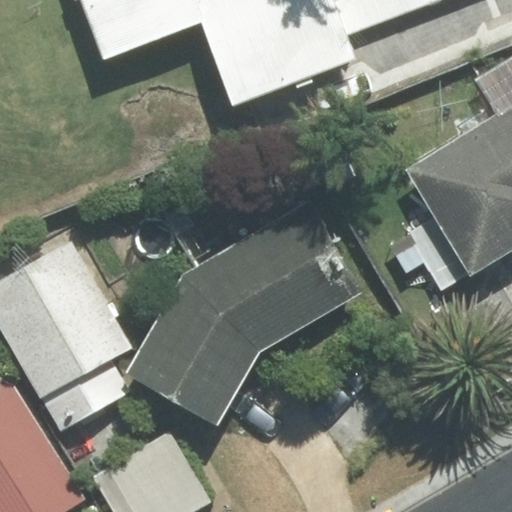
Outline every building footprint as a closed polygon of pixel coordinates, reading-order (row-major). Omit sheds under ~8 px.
[(83,0),(107,62),(207,26),(238,112),(365,66),(354,34),(447,0),(83,0)] [(501,116),(411,170),(439,218),(392,246),(408,272),(427,260),(446,291),(511,251),(511,70),(484,87),(501,116)] [(225,428),(265,355),(350,305),(296,212),(183,278),(130,377),(225,428)] [(72,238),(0,278),(0,322),(63,433),(127,397),(108,364),(135,348),(72,238)] [(0,511),(74,511),(86,506),(9,375),(0,372),(0,511)] [(172,429),(92,478),(113,511),(196,511),(215,501),(172,429)]
